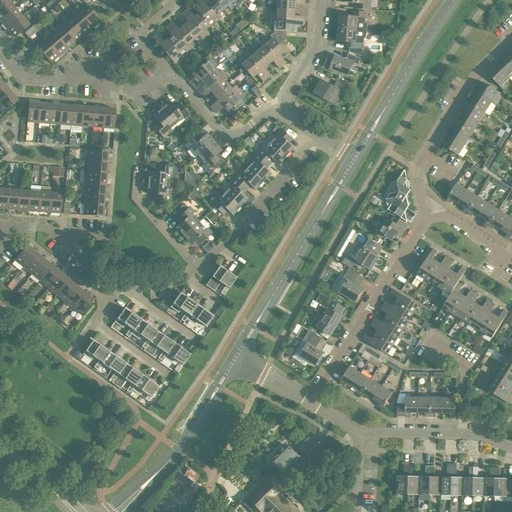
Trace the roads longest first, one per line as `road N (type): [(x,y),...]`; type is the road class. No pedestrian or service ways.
road 1 (tertiary): [(237,353),(354,159)]
road 2 (residential): [(309,399),(426,218)]
road 3 (residential): [(426,218),(416,168),(479,68),(511,37)]
road 4 (tertiary): [(117,511),(179,450),(237,353)]
road 5 (residential): [(0,55),(20,79),(97,79),(141,93),(168,71)]
road 6 (tertiary): [(354,159),(454,0)]
road 7 (residential): [(197,267),(236,233),(312,133)]
road 8 (residential): [(511,447),(477,435),(357,431)]
road 9 (residential): [(197,267),(135,197),(139,157)]
road 10 (residential): [(98,280),(97,270),(48,228),(0,225)]
road 11 (residential): [(279,112),(318,42),(321,0)]
road 12 (residential): [(251,124),(229,142),(168,71)]
